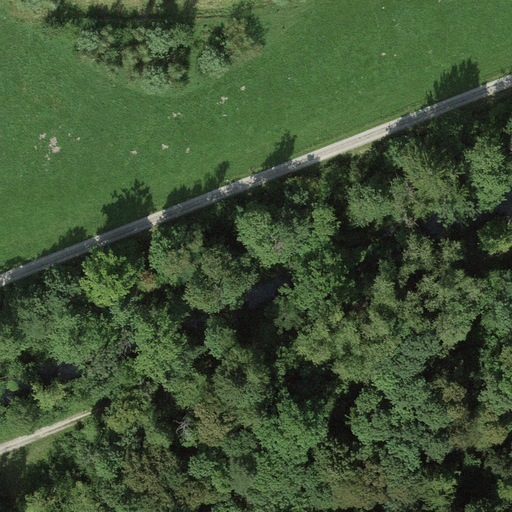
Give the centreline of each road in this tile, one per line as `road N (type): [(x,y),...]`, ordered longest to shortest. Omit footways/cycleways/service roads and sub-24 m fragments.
road 1 (track): [(511,244),(0,449)]
road 2 (track): [(511,81),(0,281)]
